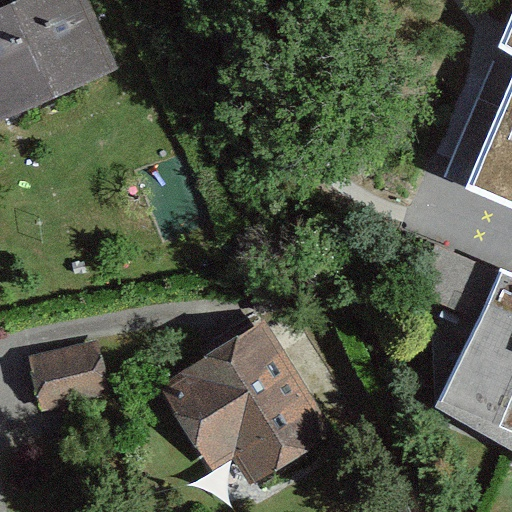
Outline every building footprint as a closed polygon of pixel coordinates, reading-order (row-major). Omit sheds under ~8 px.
[(92,0),(23,0),(0,10),(0,127),(125,74),(92,0)] [(511,18),(497,52),(511,58),(511,82),(465,196),(511,215),(511,18)] [(511,277),(499,272),(442,406),(511,435),(511,277)] [(328,442),(261,329),(167,385),(214,464),(241,447),(261,481),(328,442)] [(31,357),(40,405),(120,395),(106,340),(31,357)]
